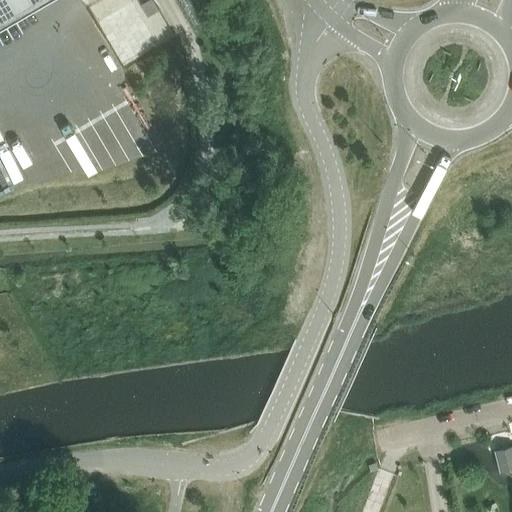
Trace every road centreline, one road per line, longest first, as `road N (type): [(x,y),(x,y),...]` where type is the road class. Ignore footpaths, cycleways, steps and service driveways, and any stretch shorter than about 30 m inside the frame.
road 1 (unclassified): [(311,49),(303,94),(338,189),(339,238),(330,287),(254,454),(230,468),(112,458),(0,472)]
road 2 (primary): [(272,511),(383,258)]
road 3 (primary): [(409,118),(383,258)]
road 4 (primary): [(383,258),(455,139)]
road 5 (residential): [(384,440),(511,410)]
